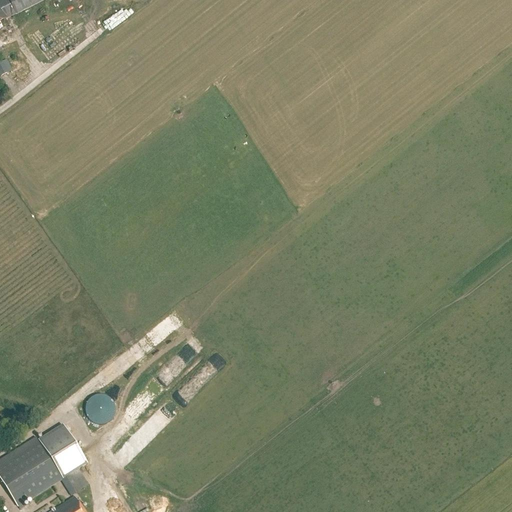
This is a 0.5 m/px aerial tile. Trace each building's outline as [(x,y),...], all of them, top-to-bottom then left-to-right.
[(0,21),(43,0),(0,0),(0,51),(2,50),(0,45),(0,27),(1,27),(0,25),(0,21)] [(106,33),(140,10),(136,5),(134,6),(129,0),(122,0),(121,1),(125,8),(100,25),(106,33)] [(167,324),(156,330),(161,338),(172,331),(167,324)] [(89,401),(86,406),(85,412),(87,418),(91,423),(97,425),(103,425),(109,423),(113,418),(115,412),(114,406),(111,401),(106,397),(100,396),(94,397),(89,401)] [(38,441),(39,442),(0,466),(0,477),(18,506),(60,480),(67,491),(82,481),(77,475),(71,478),(69,475),(87,464),(62,425),(38,441)] [(82,511),(74,498),(52,511),(82,511)]
